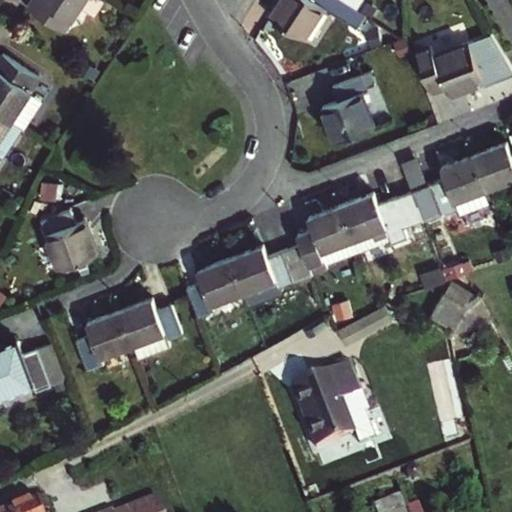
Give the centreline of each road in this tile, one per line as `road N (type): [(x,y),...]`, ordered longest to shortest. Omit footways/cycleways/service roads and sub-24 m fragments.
road 1 (residential): [(243,200),(511,106)]
road 2 (residential): [(242,370),(0,491)]
road 3 (residential): [(214,28),(270,113),(268,157),(243,200)]
road 4 (residential): [(243,200),(165,221),(126,269)]
